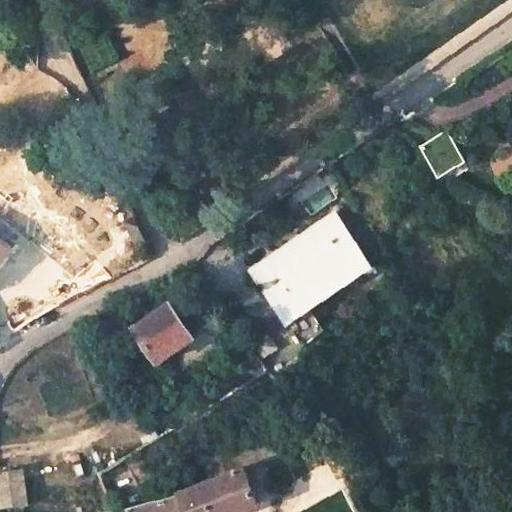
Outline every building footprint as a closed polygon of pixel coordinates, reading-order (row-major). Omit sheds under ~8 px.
[(467,165),(448,137),(423,154),(442,182),(467,165)] [(249,266),(283,315),(366,260),(333,210),(249,266)] [(124,219),(135,242),(146,236),(135,214),(124,219)] [(0,248),(6,255),(13,263),(27,249),(0,220),(0,248)] [(47,276),(23,288),(26,294),(4,305),(14,326),(60,303),(47,276)] [(132,324),(156,358),(190,334),(167,300),(132,324)] [(265,436),(214,455),(217,464),(220,472),(242,464),(243,468),(285,452),(280,434),(265,436)] [(231,511),(232,511),(256,501),(243,468),(242,464),(220,472),(217,464),(214,455),(198,461),(202,470),(205,478),(180,487),(111,508),(112,511),(231,511)] [(0,505),(25,503),(20,467),(0,470),(0,505)]
